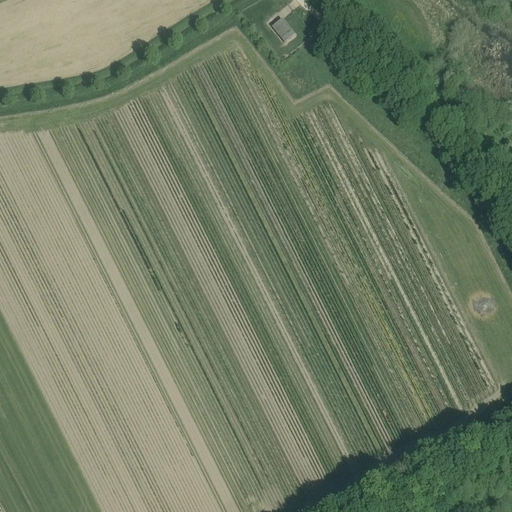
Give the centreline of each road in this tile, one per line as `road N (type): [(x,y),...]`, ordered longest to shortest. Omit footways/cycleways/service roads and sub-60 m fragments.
road 1 (track): [(511,170),(303,0)]
road 2 (track): [(372,511),(511,433)]
